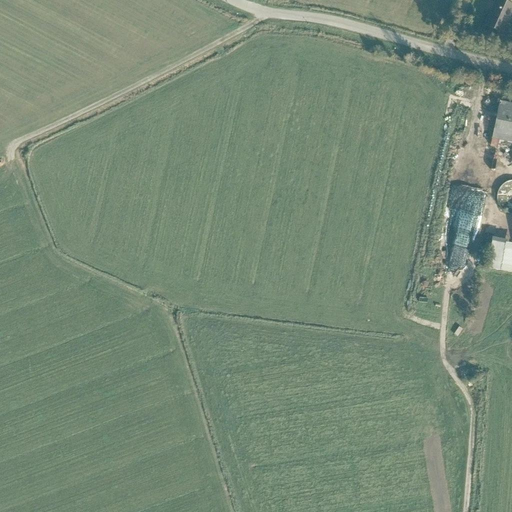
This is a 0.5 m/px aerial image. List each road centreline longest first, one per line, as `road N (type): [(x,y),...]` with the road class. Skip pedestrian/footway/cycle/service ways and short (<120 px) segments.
road 1 (residential): [(228,0),(511,69)]
road 2 (track): [(446,295),(444,361),(472,413),(466,511)]
road 3 (unknown): [(479,61),(453,200)]
